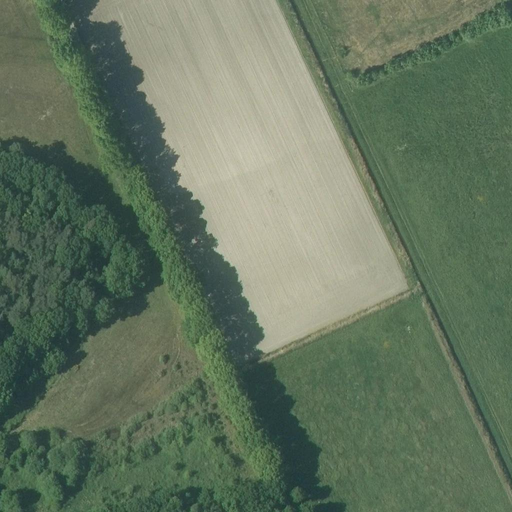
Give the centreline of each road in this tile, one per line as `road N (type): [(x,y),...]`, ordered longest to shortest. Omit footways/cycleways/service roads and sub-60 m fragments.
road 1 (unclassified): [(297,511),(61,0)]
road 2 (track): [(302,0),(511,456)]
